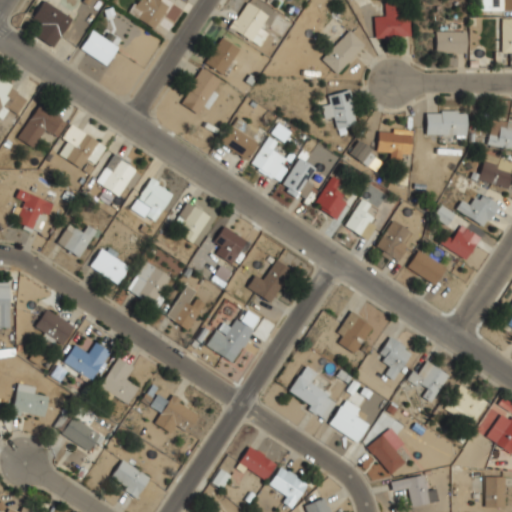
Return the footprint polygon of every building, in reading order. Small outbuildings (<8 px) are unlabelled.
[(40,38),(53,46),(71,17),(45,0),(41,0),(31,17),(47,27),(40,38)] [(135,0),(127,11),(152,28),(167,6),(158,0),(135,0)] [(267,14),(244,0),(228,27),(251,40),(267,14)] [(373,16),(374,38),(410,35),(407,0),(395,0),(383,1),(384,15),(373,16)] [(511,0),(478,0),(478,9),(511,9),(511,0)] [(511,52),(511,16),(500,16),(500,52),(511,52)] [(117,46),(92,28),(79,47),(104,65),(117,46)] [(320,57),(336,73),(364,44),(348,29),(320,57)] [(466,30),(435,30),(435,51),(466,51),(466,30)] [(220,74),(238,49),(220,36),(202,62),(220,74)] [(197,114),(218,79),(200,67),(178,102),(197,114)] [(0,115),(5,108),(14,114),(27,94),(0,77),(0,115)] [(337,128),(357,122),(348,88),(327,94),(329,103),(321,105),(324,118),(333,115),(337,128)] [(16,137),(33,148),(44,130),(56,137),(66,120),(37,102),(16,137)] [(425,110),(425,133),(465,133),(465,110),(425,110)] [(497,135),(488,133),(485,144),(511,149),(511,121),(501,119),(497,135)] [(282,141),(290,131),(277,121),(270,132),(282,141)] [(219,141),(245,159),(258,140),(231,123),(219,141)] [(56,154),(82,167),(97,137),(71,124),(56,154)] [(411,128),(377,127),(376,149),(387,150),(387,157),(410,157),(411,128)] [(276,141),(267,135),(249,163),(277,181),(289,162),(271,150),(276,141)] [(348,152),(360,161),(370,148),(358,139),(348,152)] [(95,180),(117,194),(136,166),(114,152),(95,180)] [(511,171),(511,161),(485,152),(476,178),(506,188),(511,171)] [(302,197),(321,170),(299,155),(281,182),(302,197)] [(337,189),(343,182),(334,174),(311,201),(332,218),(348,198),(337,189)] [(130,207),(153,221),(171,190),(149,176),(130,207)] [(50,201),(18,188),(15,197),(23,200),(15,222),(38,231),(50,201)] [(455,207),(483,227),(498,205),(478,191),(469,204),(461,199),(455,207)] [(365,238),(382,212),(360,198),(344,224),(365,238)] [(189,228),(184,236),(192,241),(209,214),(186,200),(174,219),(189,228)] [(453,212),(438,203),(431,215),(446,224),(453,212)] [(373,247),(394,262),(414,234),(392,219),(373,247)] [(77,257),(96,230),(87,224),(81,232),(67,223),(55,242),(77,257)] [(220,244),(215,253),(230,262),(245,238),(222,224),(212,240),(220,244)] [(463,260),(479,237),(461,224),(450,239),(444,234),(438,242),(463,260)] [(101,245),(88,265),(116,283),(128,263),(101,245)] [(445,267),(417,249),(405,266),(433,285),(445,267)] [(245,285),(267,301),(290,270),(275,259),(262,278),(255,272),(245,285)] [(152,304),(167,273),(141,260),(126,291),(152,304)] [(0,326),(8,326),(7,283),(0,283),(0,326)] [(187,329),(202,302),(180,289),(164,316),(187,329)] [(231,361),(258,318),(242,308),(229,329),(218,323),(205,344),(231,361)] [(61,345),(72,323),(42,309),(34,327),(44,332),(42,336),(61,345)] [(332,338),(356,352),(372,323),(348,310),(332,338)] [(385,372),(392,377),(411,351),(389,335),(376,354),(391,365),(385,372)] [(87,353),(73,344),(62,361),(91,380),(109,351),(94,342),(87,353)] [(124,403),(137,384),(127,377),(133,368),(117,357),(98,385),(124,403)] [(426,386),(422,396),(432,401),(446,371),(424,361),(420,370),(412,367),(408,378),(426,386)] [(335,398),(309,383),(315,371),(302,364),(285,395),(325,416),(335,398)] [(16,382),(10,412),(42,418),(46,397),(34,395),(36,386),(16,382)] [(443,407),(471,425),(486,401),(459,383),(443,407)] [(153,421),(170,432),(176,421),(187,428),(197,411),(171,394),(167,400),(156,393),(149,405),(159,411),(153,421)] [(327,423),(355,441),(367,423),(355,416),(360,409),(343,398),(327,423)] [(484,437),(509,453),(511,448),(511,417),(501,411),(484,437)] [(63,423),(59,418),(54,423),(85,453),(100,437),(74,412),(63,423)] [(403,460),(379,433),(364,446),(389,473),(403,460)] [(275,462),(249,444),(236,462),(263,480),(275,462)] [(109,484),(138,494),(146,471),(117,461),(109,484)] [(292,504),(307,483),(281,464),(266,484),(292,504)] [(228,474),(219,468),(211,481),(220,487),(228,474)] [(437,500),(434,489),(426,491),(422,474),(389,481),(391,492),(406,489),(410,506),(437,500)] [(503,476),(483,476),(483,508),(503,508),(503,476)]
